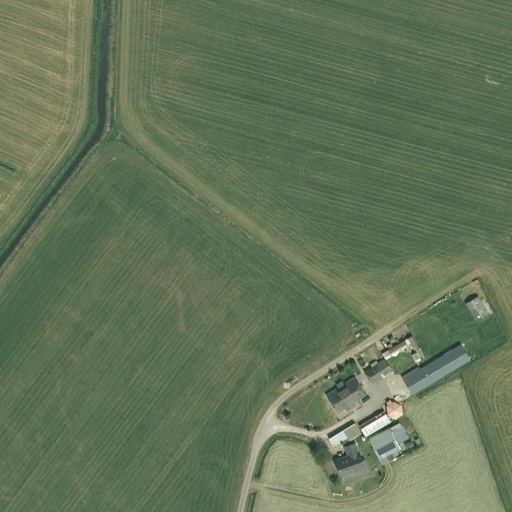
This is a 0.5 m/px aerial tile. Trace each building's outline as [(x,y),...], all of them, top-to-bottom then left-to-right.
[(488,314),(483,305),(478,296),(466,303),(471,312),(476,321),(488,314)] [(391,355),(408,345),(405,340),(388,350),(391,355)] [(412,394),(469,359),(460,344),(403,379),(412,394)] [(372,366),(364,372),(371,384),(385,375),(384,373),(377,363),(372,366)] [(337,413),(358,400),(347,382),(326,395),(337,413)] [(395,418),(402,413),(401,405),(393,402),(387,407),(388,414),(395,418)] [(385,409),(360,421),(365,432),(390,420),(385,409)] [(397,422),(389,427),(398,443),(406,439),(397,422)] [(333,446),(347,437),(349,440),(361,433),(354,423),(343,430),(329,439),(333,446)] [(341,476),(365,467),(359,452),(358,452),(355,443),(345,446),(348,456),(336,460),(341,476)]
